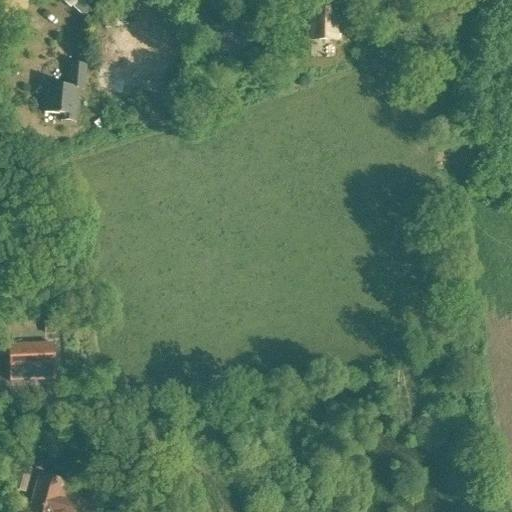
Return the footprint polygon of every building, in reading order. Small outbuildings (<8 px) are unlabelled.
[(84,20),(90,13),(91,13),(80,2),(73,10),(78,15),(84,20)] [(336,39),(336,2),(311,2),(311,39),(336,39)] [(251,41),(244,17),(236,19),(238,25),(214,32),(219,50),(251,41)] [(114,36),(122,68),(170,57),(162,25),(114,36)] [(46,87),(42,114),(60,117),(59,123),(74,125),(78,91),(77,91),(84,91),(86,68),(68,66),(66,89),(46,87)] [(101,90),(128,91),(128,71),(102,70),(101,90)] [(46,326),(46,338),(58,338),(58,325),(46,326)] [(52,346),(7,348),(9,384),(31,383),(30,373),(53,372),(52,346)] [(19,466),(13,488),(25,491),(31,468),(19,466)] [(29,511),(58,511),(63,492),(43,487),(44,482),(37,481),(29,511)]
